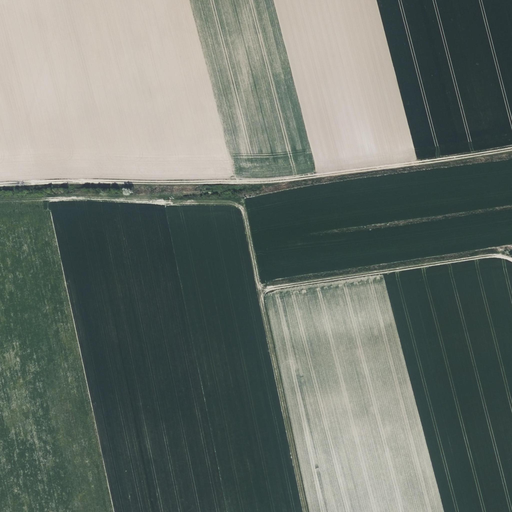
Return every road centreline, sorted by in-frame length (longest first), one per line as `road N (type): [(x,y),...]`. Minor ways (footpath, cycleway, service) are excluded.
road 1 (track): [(0,183),(274,181),(511,149)]
road 2 (track): [(305,511),(260,289),(500,253),(511,258)]
road 3 (track): [(260,289),(236,204),(0,201)]
